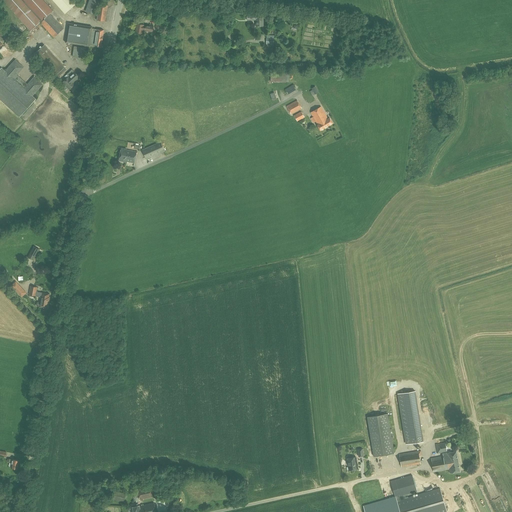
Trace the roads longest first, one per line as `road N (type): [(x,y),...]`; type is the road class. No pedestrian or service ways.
road 1 (tertiary): [(21,511),(83,195)]
road 2 (unclassified): [(83,195),(300,94)]
road 3 (tertiary): [(83,195),(120,0)]
road 4 (unclassified): [(211,511),(341,482)]
